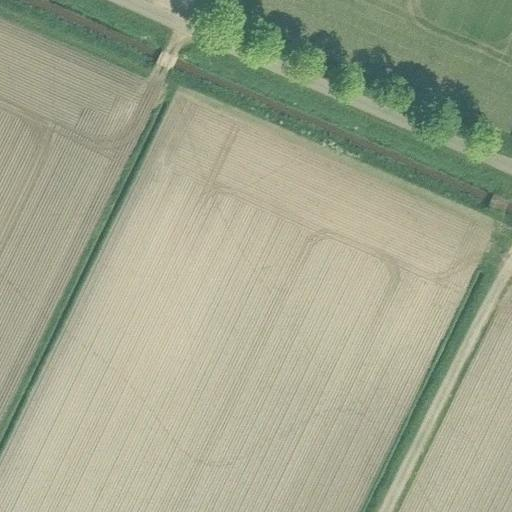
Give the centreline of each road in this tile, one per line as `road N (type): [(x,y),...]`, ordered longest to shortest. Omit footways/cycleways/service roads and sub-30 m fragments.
road 1 (unclassified): [(136,0),(511,161)]
road 2 (track): [(511,259),(384,511)]
